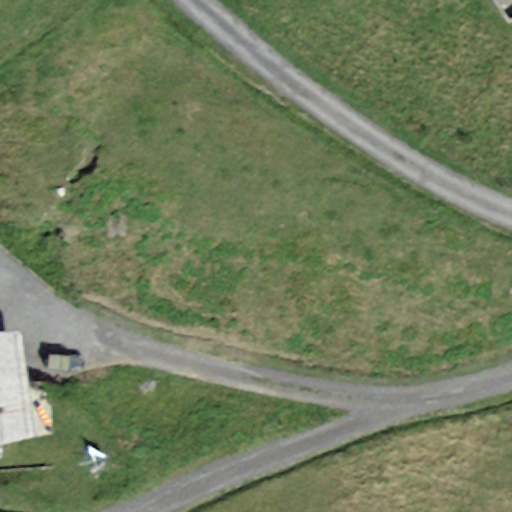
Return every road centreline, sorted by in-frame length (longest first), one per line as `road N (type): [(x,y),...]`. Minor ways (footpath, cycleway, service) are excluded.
road 1 (track): [(0,299),(97,339),(220,373),(391,401),(392,420)]
road 2 (track): [(194,0),(350,125),(453,194),(511,216)]
road 3 (track): [(511,387),(392,420),(149,511)]
